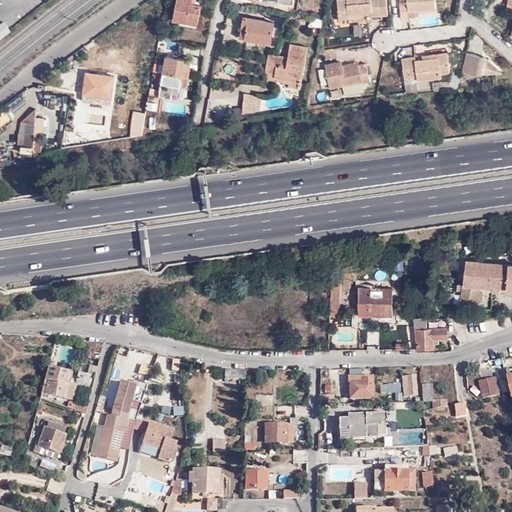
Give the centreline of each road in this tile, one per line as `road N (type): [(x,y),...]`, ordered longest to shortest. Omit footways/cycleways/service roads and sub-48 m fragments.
road 1 (motorway): [(511,151),(0,225)]
road 2 (motorway): [(0,261),(511,188)]
road 3 (residential): [(310,361),(421,361),(511,344)]
road 4 (residential): [(113,334),(221,359),(310,361)]
road 5 (residential): [(59,511),(113,334)]
road 6 (residential): [(129,0),(0,100)]
road 7 (residential): [(307,511),(310,361)]
road 8 (residential): [(217,0),(192,141)]
